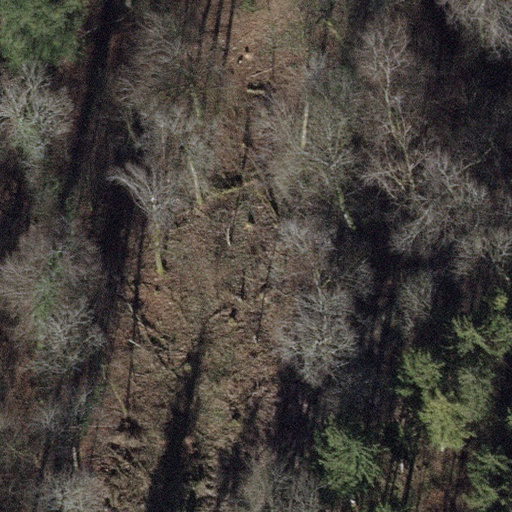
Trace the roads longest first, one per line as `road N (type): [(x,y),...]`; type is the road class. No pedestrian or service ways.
road 1 (track): [(254,511),(397,294),(511,214)]
road 2 (track): [(392,511),(511,414)]
